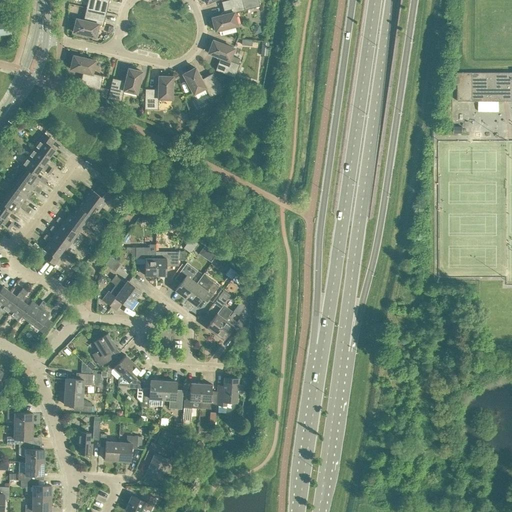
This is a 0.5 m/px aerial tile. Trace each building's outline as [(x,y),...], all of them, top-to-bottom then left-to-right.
[(87,0),(86,7),(106,12),(108,0),(87,0)] [(226,0),(221,1),(224,14),(211,17),(215,31),(237,25),(233,12),(260,6),(258,0),(226,0)] [(106,12),(86,7),(83,20),(76,18),(73,32),(95,37),(98,24),(103,25),(106,12)] [(0,34),(9,34),(7,21),(0,21),(0,34)] [(261,32),(259,26),(252,27),(254,34),(261,32)] [(231,56),(234,48),(212,40),(207,53),(220,58),(215,70),(234,77),(239,64),(238,64),(239,59),(231,56)] [(267,56),(269,43),(262,42),(260,55),(267,56)] [(70,69),(82,72),(79,85),(94,88),(93,92),(105,98),(107,89),(100,87),(102,76),(92,73),(95,60),(73,55),(70,69)] [(205,88),(210,97),(222,91),(212,73),(201,79),(195,67),(182,74),(193,94),(205,88)] [(107,98),(121,101),(123,90),(136,93),(141,71),(128,68),(125,81),(112,78),(107,98)] [(511,72),(454,72),(453,85),(457,85),(457,101),(511,100),(511,72)] [(144,109),(158,109),(158,99),(171,99),(172,76),(158,76),(158,89),(145,89),(144,109)] [(44,133),(33,147),(48,158),(55,149),(51,146),(54,141),(44,133)] [(33,147),(27,156),(42,167),(43,165),(48,158),(33,147)] [(20,164),(25,168),(25,167),(35,175),(36,175),(40,170),(44,173),(45,171),(47,168),(43,165),(42,167),(27,156),(20,164)] [(47,168),(45,171),(49,174),(53,169),(49,166),(47,168)] [(25,168),(18,176),(33,187),(35,185),(38,180),(44,184),(47,180),(41,176),(40,178),(36,175),(35,175),(25,167),(25,168)] [(18,176),(12,185),(27,196),(28,194),(32,189),(37,193),(40,189),(35,185),(33,187),(18,176)] [(12,185),(6,193),(20,204),(22,202),(26,197),(31,201),(34,198),(28,194),(27,196),(12,185)] [(91,189),(84,198),(99,209),(110,195),(99,187),(95,192),(91,189)] [(6,193),(0,200),(0,202),(10,210),(14,213),(19,206),(25,210),(27,207),(27,206),(22,202),(20,204),(6,193)] [(84,198),(78,207),(93,218),(99,209),(84,198)] [(0,216),(3,219),(2,221),(6,224),(9,220),(10,219),(6,216),(10,210),(0,202),(0,216)] [(78,207),(71,215),(84,225),(86,227),(93,218),(78,207)] [(56,221),(61,225),(63,222),(78,233),(84,225),(71,215),(69,214),(64,221),(58,217),(56,221)] [(9,220),(6,224),(4,225),(9,229),(13,223),(9,220)] [(49,229),(55,233),(56,231),(71,242),(78,233),(63,222),(61,225),(57,229),(52,225),(49,229)] [(43,238),(48,242),(50,240),(65,251),(71,242),(56,231),(55,233),(51,238),(46,234),(43,238)] [(190,239),(183,248),(190,253),(193,248),(197,243),(196,243),(191,239),(190,239)] [(50,240),(48,242),(43,249),(47,252),(43,257),(54,265),(65,251),(50,240)] [(144,275),(155,275),(155,251),(155,244),(148,244),(149,247),(126,247),(126,249),(135,257),(135,258),(144,258),(144,275)] [(215,256),(204,248),(199,254),(211,262),(215,256)] [(155,251),(155,275),(166,275),(166,266),(178,266),(178,251),(155,251)] [(105,264),(115,271),(120,264),(110,257),(105,264)] [(175,290),(185,298),(196,283),(190,279),(197,270),(186,262),(176,276),(182,280),(175,290)] [(208,300),(218,286),(208,278),(202,274),(196,283),(185,298),(195,305),(203,295),(208,300)] [(110,281),(115,285),(134,299),(140,291),(127,280),(125,283),(115,275),(110,281)] [(134,299),(115,285),(109,292),(108,291),(102,300),(114,309),(119,301),(128,308),(134,299)] [(0,307),(11,292),(2,286),(0,288),(0,307)] [(20,293),(24,296),(27,292),(22,288),(19,292),(20,293)] [(213,303),(220,308),(223,304),(230,295),(223,290),(213,303)] [(0,307),(9,314),(20,299),(18,297),(11,292),(0,307)] [(18,320),(21,316),(20,316),(28,305),(23,301),(26,297),(24,296),(20,293),(18,297),(20,299),(9,314),(18,320)] [(233,312),(229,316),(231,318),(235,313),(237,315),(247,303),(241,299),(232,311),(233,312)] [(21,316),(30,323),(41,308),(42,309),(46,303),(42,300),(38,306),(31,301),(28,305),(20,316),(21,316)] [(215,334),(228,316),(231,311),(223,304),(220,308),(206,327),(215,334)] [(100,305),(97,309),(103,314),(106,309),(100,305)] [(41,308),(30,323),(43,333),(51,322),(46,318),(49,314),(42,309),(41,308)] [(228,316),(215,334),(223,340),(233,326),(239,330),(244,323),(239,318),(236,321),(231,318),(229,316),(228,316)] [(109,351),(115,346),(107,333),(94,341),(99,350),(92,354),(99,365),(113,357),(109,351)] [(113,367),(121,375),(133,362),(125,355),(120,360),(116,356),(107,366),(106,377),(110,378),(110,370),(113,367)] [(140,382),(136,378),(134,376),(140,369),(133,362),(121,375),(118,378),(118,386),(128,386),(128,388),(135,388),(137,388),(136,397),(140,401),(141,401),(142,392),(142,388),(140,388),(140,382)] [(65,378),(64,391),(82,392),(83,385),(92,385),(93,374),(78,373),(78,379),(65,378)] [(217,388),(217,392),(216,405),(226,405),(226,401),(236,402),(237,392),(241,392),(242,385),(237,384),(238,378),(223,377),(223,388),(217,388)] [(161,399),(163,381),(150,380),(149,392),(142,392),(141,401),(141,406),(148,406),(148,405),(161,406),(161,399)] [(163,381),(161,399),(169,399),(168,408),(181,409),(182,394),(175,394),(176,382),(163,381)] [(199,401),(201,383),(190,383),(189,400),(184,400),(183,407),(191,408),(192,400),(199,401)] [(216,405),(217,392),(211,392),(211,384),(201,383),(199,401),(199,406),(199,408),(210,409),(210,405),(216,405)] [(82,392),(64,391),(63,404),(76,405),(76,411),(91,412),(91,403),(84,400),(82,400),(82,392)] [(14,419),(14,426),(32,426),(32,413),(19,413),(19,408),(7,407),(7,418),(14,419)] [(182,420),(191,420),(191,408),(183,407),(182,420)] [(6,443),(18,444),(19,443),(19,439),(31,439),(32,426),(14,426),(13,436),(6,436),(6,443)] [(79,453),(91,454),(92,443),(89,443),(90,432),(77,432),(76,443),(79,444),(79,453)] [(104,459),(117,460),(118,442),(105,441),(106,434),(100,433),(99,446),(105,446),(104,459)] [(118,442),(117,460),(130,461),(131,448),(136,448),(137,445),(141,445),(142,436),(126,435),(126,442),(118,442)] [(152,458),(146,472),(159,478),(168,459),(160,455),(163,447),(151,442),(145,455),(152,458)] [(25,457),(25,462),(43,462),(43,449),(31,449),(31,444),(19,443),(18,444),(18,450),(18,453),(25,457)] [(43,475),(43,462),(25,462),(18,462),(18,472),(18,473),(18,478),(18,479),(20,480),(30,480),(30,475),(43,475)] [(32,491),(32,498),(50,498),(50,485),(38,485),(38,480),(30,480),(20,480),(20,487),(25,487),(25,491),(32,491)] [(0,511),(3,511),(3,499),(8,499),(9,487),(0,486),(0,511)] [(124,510),(129,511),(140,511),(143,507),(150,510),(155,498),(142,492),(139,499),(131,495),(124,510)] [(50,498),(32,498),(32,504),(25,504),(24,511),(37,511),(50,511),(50,498)]
